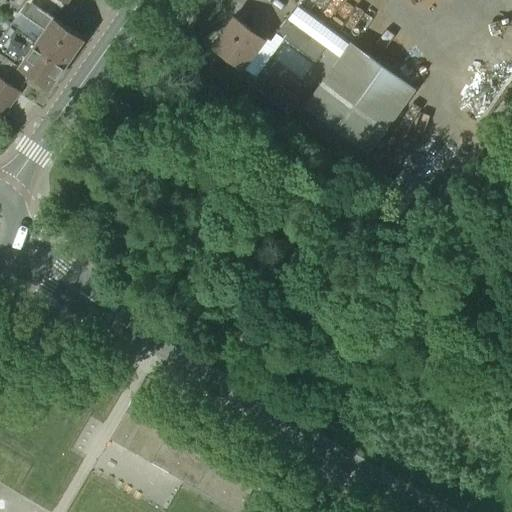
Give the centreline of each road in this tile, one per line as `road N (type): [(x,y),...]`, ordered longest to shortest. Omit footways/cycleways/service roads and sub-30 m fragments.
road 1 (residential): [(440,511),(291,430),(22,250)]
road 2 (track): [(511,304),(372,294),(279,302),(209,376)]
road 3 (secondary): [(8,190),(143,0)]
